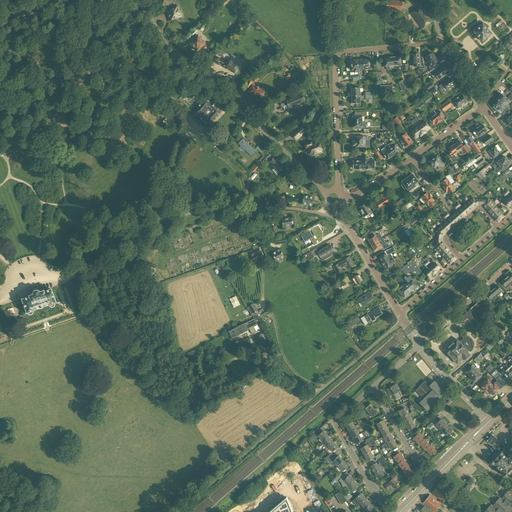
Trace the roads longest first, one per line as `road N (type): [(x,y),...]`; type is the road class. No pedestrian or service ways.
road 1 (residential): [(324,193),(171,48),(139,0)]
road 2 (unclassified): [(179,511),(321,390)]
road 3 (track): [(195,126),(155,79),(89,29)]
road 4 (residential): [(383,503),(336,420),(372,387)]
road 5 (residential): [(339,188),(335,52)]
road 6 (residential): [(511,262),(419,343)]
road 7 (secondary): [(404,507),(489,421)]
